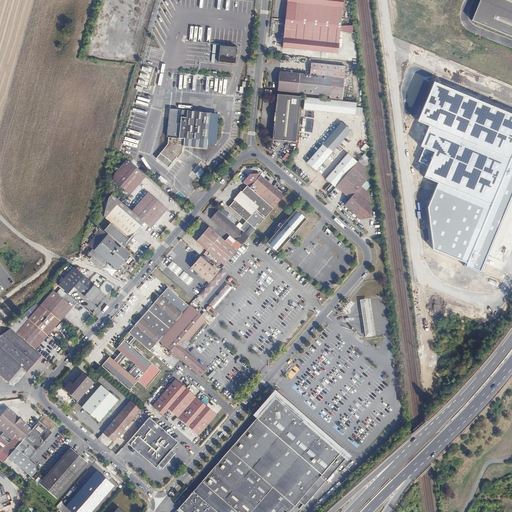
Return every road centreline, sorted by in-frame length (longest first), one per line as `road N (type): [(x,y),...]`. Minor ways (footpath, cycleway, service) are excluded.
road 1 (residential): [(250,151),(39,389),(160,502)]
road 2 (residential): [(160,502),(365,266),(363,245),(250,151)]
road 3 (residential): [(250,151),(265,0)]
road 4 (primary): [(511,340),(410,450)]
road 5 (primary): [(413,469),(511,363)]
